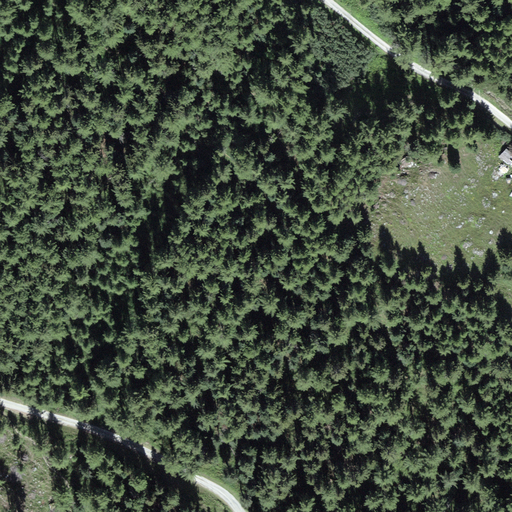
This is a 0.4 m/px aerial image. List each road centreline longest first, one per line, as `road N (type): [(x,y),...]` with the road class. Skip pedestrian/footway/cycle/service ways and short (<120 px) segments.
road 1 (track): [(0,408),(74,423),(202,498),(210,511)]
road 2 (track): [(511,125),(407,62),(326,0)]
